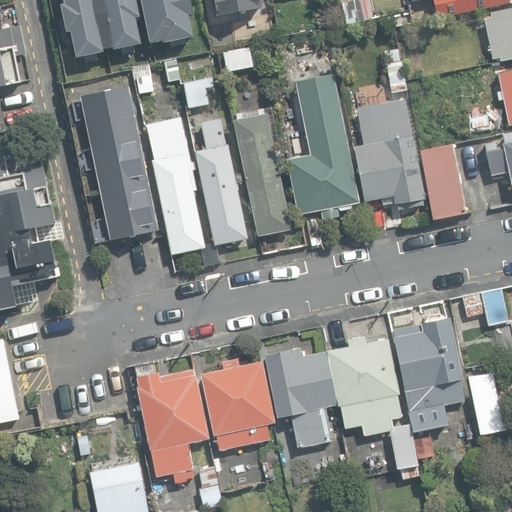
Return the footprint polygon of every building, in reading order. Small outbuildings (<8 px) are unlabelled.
[(64,0),(65,4),(61,5),(67,32),(72,31),(77,57),(105,52),(105,50),(114,47),(115,50),(142,44),(136,18),(140,17),(136,0),(64,0)] [(141,0),(150,43),(163,41),(164,43),(194,36),(189,15),(193,14),(189,0),(141,0)] [(213,0),(217,17),(262,8),(260,0),(213,0)] [(349,0),(340,2),(345,24),(384,15),(380,0),(349,0)] [(413,0),(417,15),(456,7),(453,0),(413,0)] [(511,59),(511,6),(489,11),(490,16),(483,18),(491,61),(499,60),(499,62),(511,59)] [(0,85),(20,82),(15,55),(27,53),(22,24),(0,28),(0,85)] [(318,47),(332,44),(329,28),(314,32),(318,47)] [(225,51),(228,70),(253,65),(250,47),(225,51)] [(391,93),(407,90),(399,48),(386,51),(388,63),(385,63),(391,93)] [(446,56),(448,70),(465,67),(463,53),(446,56)] [(165,63),(169,81),(182,78),(178,60),(165,63)] [(501,101),(506,100),(511,126),(511,125),(511,71),(500,74),(503,91),(499,92),(501,101)] [(299,215),(305,245),(325,241),(321,220),(338,217),(337,211),(349,209),(349,205),(359,203),(349,147),(346,148),(343,135),(350,133),(339,74),(312,79),(321,127),(309,129),(314,154),(286,159),(296,215),(299,215)] [(139,93),(154,91),(151,75),(136,77),(139,93)] [(185,81),(189,106),(209,103),(206,86),(214,85),(212,77),(204,79),(204,78),(185,81)] [(111,239),(112,240),(161,229),(130,85),(81,95),(111,239)] [(423,200),(427,200),(410,104),(362,111),(367,146),(357,148),(366,202),(383,199),(384,207),(398,204),(399,211),(424,206),(423,200)] [(467,112),(471,134),(496,130),(493,108),(467,112)] [(233,119),(258,236),(293,228),(267,111),(233,119)] [(172,255),(206,247),(193,190),(196,189),(181,117),(147,125),(155,160),(152,161),(172,255)] [(195,151),(215,244),(248,237),(229,144),(224,145),(219,119),(202,122),(207,148),(195,151)] [(511,130),(502,133),(505,147),(498,149),(497,141),(485,143),(492,174),(510,171),(511,181),(511,130)] [(421,150),(434,219),(465,213),(452,144),(421,150)] [(0,309),(18,306),(13,284),(57,275),(50,239),(34,242),(31,228),(58,223),(53,199),(50,199),(40,152),(16,157),(13,145),(0,147),(0,309)] [(496,322),(508,319),(501,286),(481,291),(489,325),(496,324),(496,322)] [(478,294),(462,297),(466,317),(482,314),(478,294)] [(394,337),(415,433),(446,426),(441,403),(467,398),(462,378),(465,377),(451,316),(446,317),(439,313),(429,314),(425,321),(394,328),(396,336),(394,337)] [(389,431),(397,469),(417,465),(409,424),(392,427),(390,419),(401,417),(396,395),(400,394),(388,339),(366,343),(365,336),(346,339),(348,347),(327,351),(338,405),(340,405),(345,429),(361,425),(364,436),(389,431)] [(0,422),(19,419),(4,339),(0,340),(0,422)] [(290,414),(296,446),(332,438),(325,405),(336,403),(325,350),(300,355),(298,347),(264,354),(278,417),(290,414)] [(239,365),(238,358),(223,361),(224,368),(202,373),(215,435),(217,435),(220,450),(224,449),(229,471),(219,473),(221,482),(218,483),(221,493),(253,487),(244,445),(270,439),(267,424),(276,422),(263,360),(239,365)] [(174,474),(177,485),(188,482),(187,479),(196,478),(189,445),(211,441),(198,375),(196,375),(195,370),(162,377),(161,374),(138,378),(139,387),(138,387),(158,478),(174,474)] [(469,377),(480,435),(504,430),(493,372),(469,377)] [(415,439),(419,458),(434,455),(430,436),(415,439)] [(89,471),(97,511),(147,511),(138,462),(89,471)] [(198,483),(202,505),(220,502),(216,480),(218,479),(215,462),(197,465),(201,483),(198,483)] [(401,469),(403,479),(419,476),(417,466),(401,469)]
